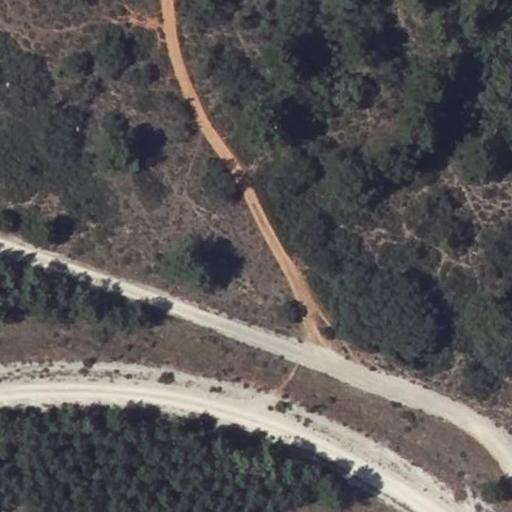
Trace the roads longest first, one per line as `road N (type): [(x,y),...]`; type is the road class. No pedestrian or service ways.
road 1 (track): [(436,511),(347,453),(266,417),(132,388),(0,391)]
road 2 (track): [(152,0),(226,154),(294,246),(368,377)]
